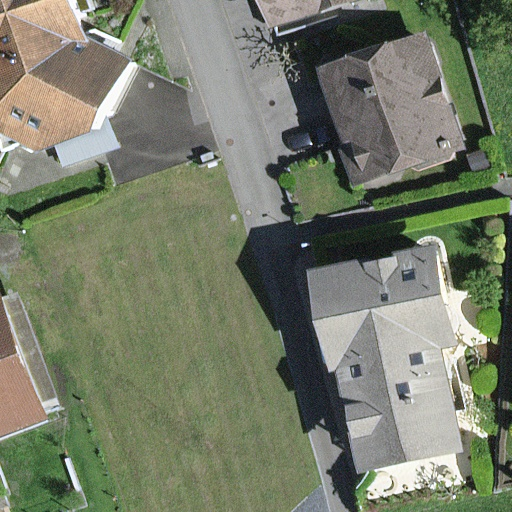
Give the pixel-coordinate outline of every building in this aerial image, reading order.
[(0,0),(0,115),(30,55),(82,37),(69,0),(0,0)] [(265,0),(275,30),(370,0),(265,0)] [(82,37),(30,55),(0,115),(0,128),(39,148),(101,134),(136,64),(82,37)] [(445,40),(333,74),(366,182),(478,148),(445,40)] [(437,244),(312,269),(333,371),(345,369),(349,383),(448,362),(445,350),(458,347),(437,244)] [(18,293),(0,299),(0,432),(63,407),(18,293)] [(448,362),(349,383),(367,471),(466,451),(448,362)]
